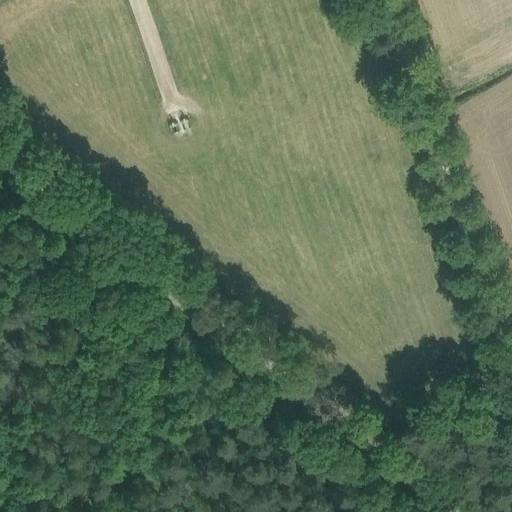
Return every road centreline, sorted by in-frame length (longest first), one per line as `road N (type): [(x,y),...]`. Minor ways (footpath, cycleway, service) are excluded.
road 1 (track): [(458,511),(0,140)]
road 2 (track): [(386,0),(511,369)]
